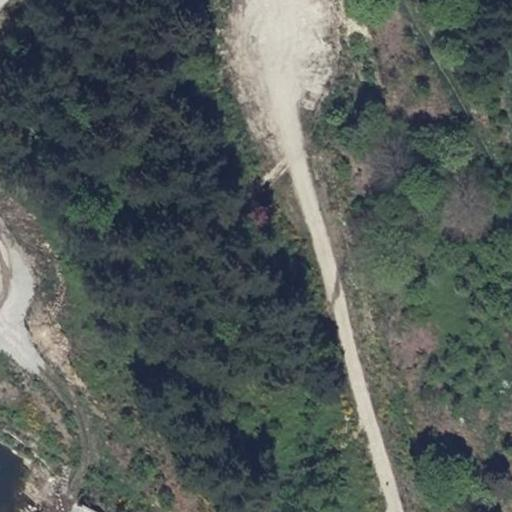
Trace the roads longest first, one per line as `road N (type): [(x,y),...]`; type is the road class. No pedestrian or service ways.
road 1 (track): [(294,0),(277,91),(385,511)]
road 2 (track): [(0,320),(82,511)]
